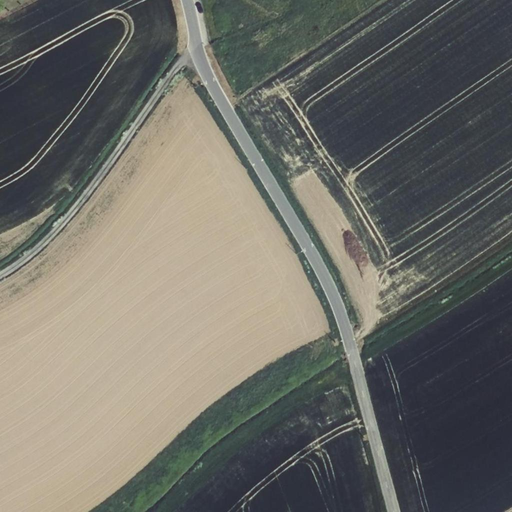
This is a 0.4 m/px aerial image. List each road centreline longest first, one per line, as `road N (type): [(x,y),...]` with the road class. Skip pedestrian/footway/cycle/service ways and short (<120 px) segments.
road 1 (tertiary): [(396,511),(326,278),(223,111),(184,0)]
road 2 (track): [(203,53),(168,80),(102,181),(39,253),(0,280)]
